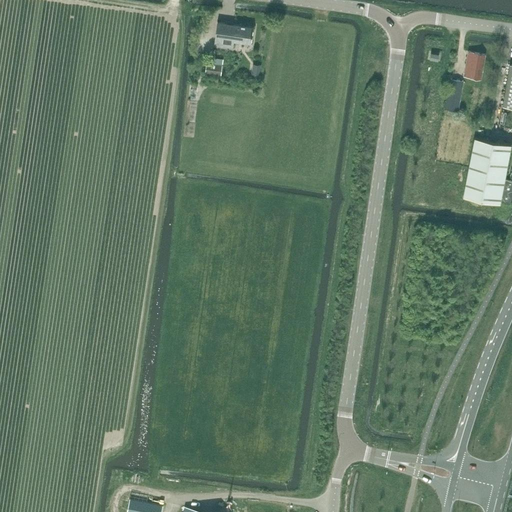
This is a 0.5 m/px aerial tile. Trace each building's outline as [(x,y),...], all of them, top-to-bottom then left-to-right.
[(217,21),(214,45),(233,48),(234,41),(251,43),(253,25),(217,21)] [(468,50),(464,76),(481,79),(485,53),(468,50)] [(206,62),(205,73),(221,75),(222,65),(206,62)] [(253,64),(252,73),(260,75),(261,65),(253,64)] [(511,64),(510,65),(502,106),(511,107),(511,64)] [(450,78),(445,108),(458,110),(463,81),(450,78)] [(475,136),(464,195),(510,204),(511,195),(511,180),(504,179),(511,143),(475,136)] [(131,492),(126,511),(161,511),(162,505),(147,501),(148,496),(131,492)]
